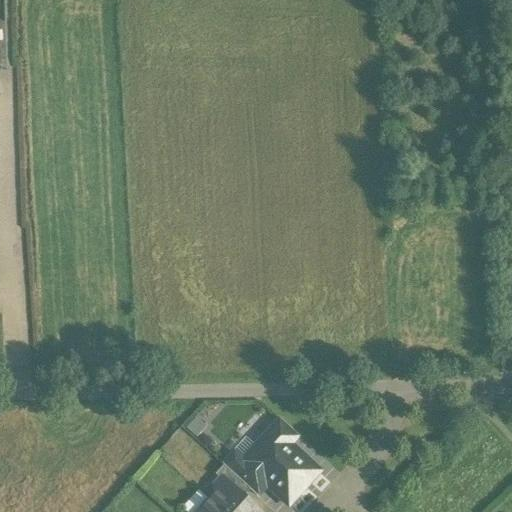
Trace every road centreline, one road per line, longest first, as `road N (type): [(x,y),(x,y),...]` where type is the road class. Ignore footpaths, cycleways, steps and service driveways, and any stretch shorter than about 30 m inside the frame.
road 1 (residential): [(401,389),(0,398)]
road 2 (residential): [(333,511),(373,461),(401,389)]
